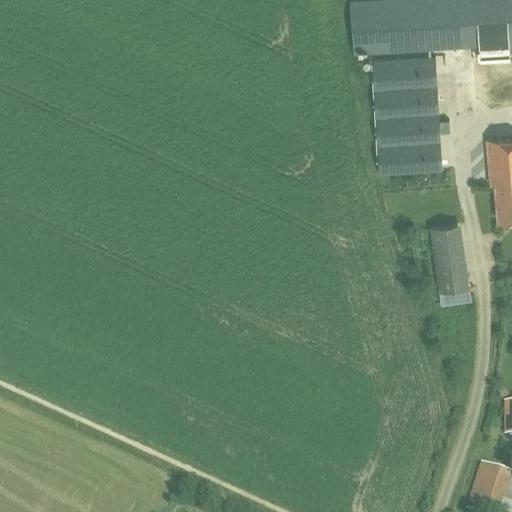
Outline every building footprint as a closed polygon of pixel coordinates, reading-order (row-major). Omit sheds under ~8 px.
[(373,53),(511,45),(511,44),(511,0),(350,0),(353,53),(373,52),(373,53)] [(380,174),(443,170),(435,55),(373,58),(380,174)] [(511,137),(487,140),(490,185),(496,185),(499,220),(511,218),(511,137)] [(439,292),(471,287),(461,222),(430,227),(439,292)] [(471,511),(499,511),(511,475),(511,474),(481,464),(466,510),(471,511)]
